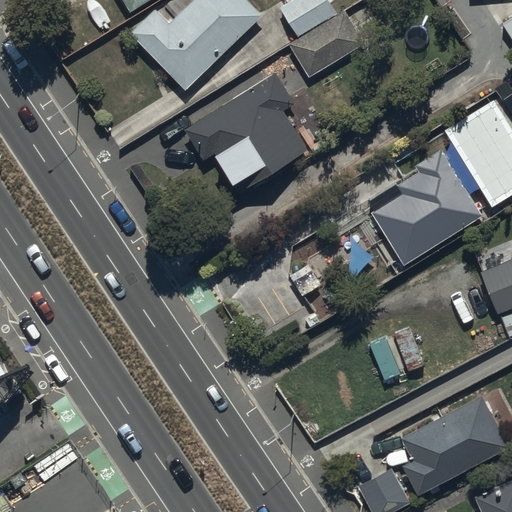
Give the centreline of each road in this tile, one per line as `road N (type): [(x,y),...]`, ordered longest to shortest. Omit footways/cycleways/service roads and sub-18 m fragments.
road 1 (primary): [(0,96),(278,511)]
road 2 (primary): [(194,511),(0,220)]
